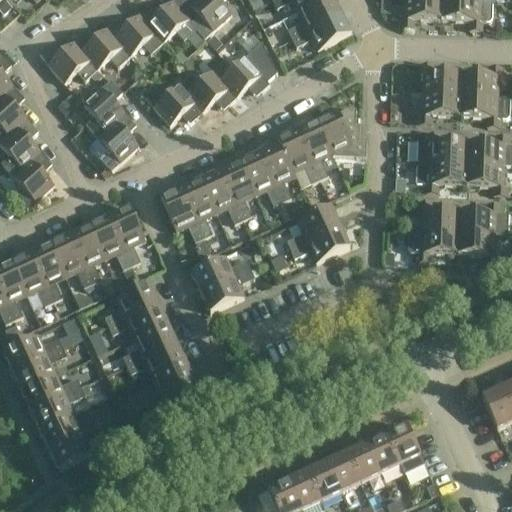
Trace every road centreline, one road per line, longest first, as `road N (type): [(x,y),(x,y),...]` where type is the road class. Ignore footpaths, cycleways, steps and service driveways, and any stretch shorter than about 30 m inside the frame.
road 1 (residential): [(248,346),(376,278),(371,125),(378,49)]
road 2 (tertiary): [(92,511),(416,360)]
road 3 (residential): [(378,49),(243,129),(128,182)]
road 4 (residential): [(87,203),(27,67),(32,48),(106,0)]
road 5 (residential): [(226,392),(128,182)]
road 6 (residential): [(416,360),(487,511)]
road 7 (residential): [(511,57),(378,49)]
